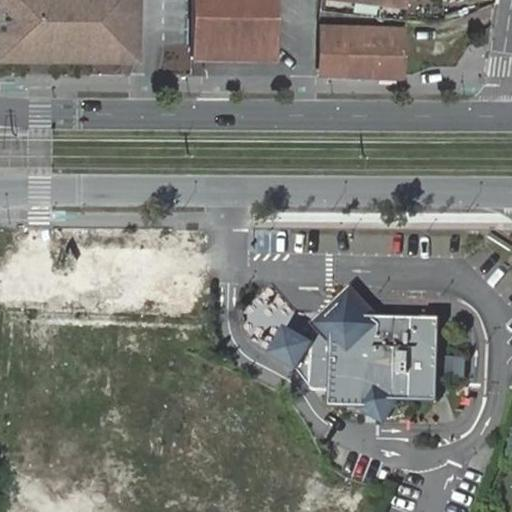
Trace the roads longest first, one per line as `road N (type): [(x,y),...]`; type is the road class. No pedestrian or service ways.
road 1 (secondary): [(0,190),(511,192)]
road 2 (secondary): [(501,115),(0,111)]
road 3 (unknown): [(229,267),(0,269)]
road 4 (unknown): [(0,460),(43,481),(94,483),(107,472),(113,446),(106,366)]
